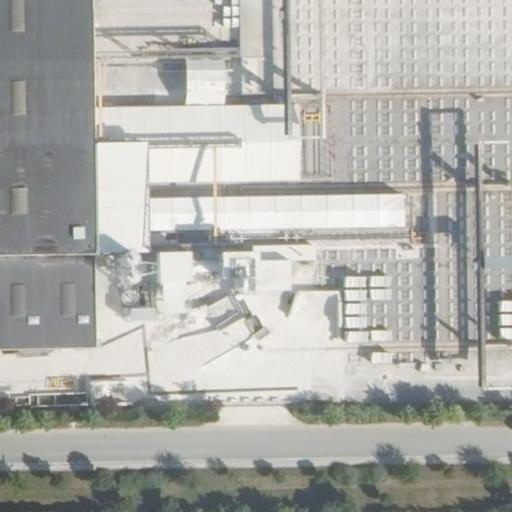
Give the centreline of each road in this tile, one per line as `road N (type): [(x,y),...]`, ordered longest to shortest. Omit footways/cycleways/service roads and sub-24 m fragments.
road 1 (unclassified): [(0,448),(511,442)]
road 2 (unknown): [(511,382),(272,384),(265,446)]
